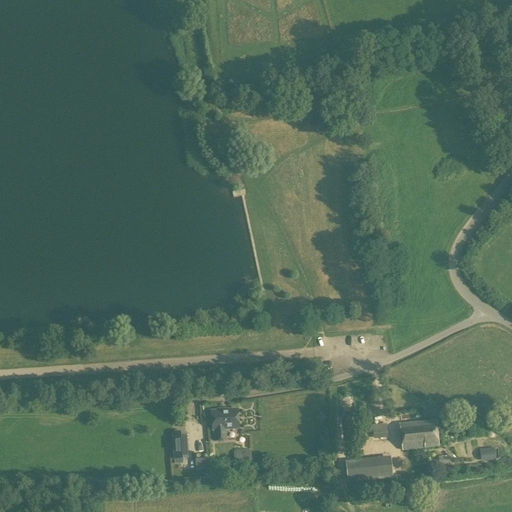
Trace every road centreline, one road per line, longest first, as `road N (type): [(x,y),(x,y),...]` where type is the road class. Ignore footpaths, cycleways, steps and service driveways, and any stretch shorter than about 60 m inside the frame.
road 1 (unclassified): [(370,368),(185,399)]
road 2 (unclassified): [(486,311),(463,292),(454,253),(511,175)]
road 3 (unclassified): [(370,368),(486,311)]
